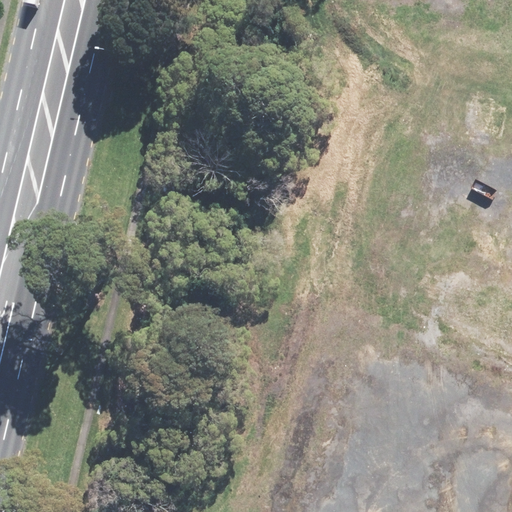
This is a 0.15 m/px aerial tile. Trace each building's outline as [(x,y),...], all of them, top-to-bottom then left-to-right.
[(498,108),(475,106),(473,132),(497,133),(498,108)] [(511,195),(490,232),(511,245),(511,195)] [(357,279),(380,204),(363,198),(355,224),(346,221),(330,271),(357,279)] [(435,252),(399,238),(379,291),(414,304),(435,252)] [(511,281),(464,256),(444,292),(511,328),(511,281)] [(425,347),(343,315),(333,339),(357,348),(354,356),(364,360),(367,353),(409,370),(408,373),(424,378),(426,373),(433,376),(441,353),(425,348),(425,347)] [(471,511),(511,511),(511,458),(502,457),(481,453),(471,511)]
